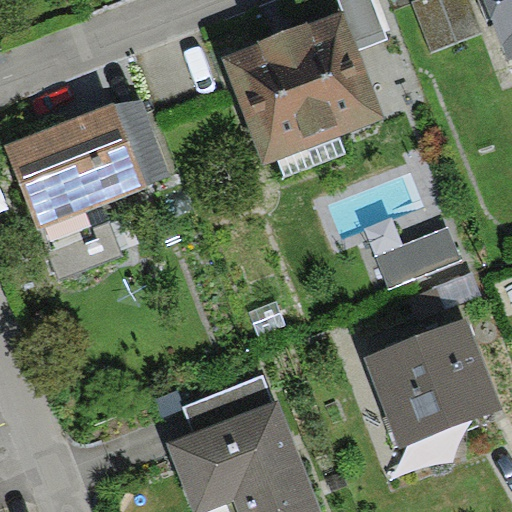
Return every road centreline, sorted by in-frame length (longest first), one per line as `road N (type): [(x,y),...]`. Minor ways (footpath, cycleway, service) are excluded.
road 1 (residential): [(192,0),(0,75)]
road 2 (residential): [(64,511),(0,342)]
